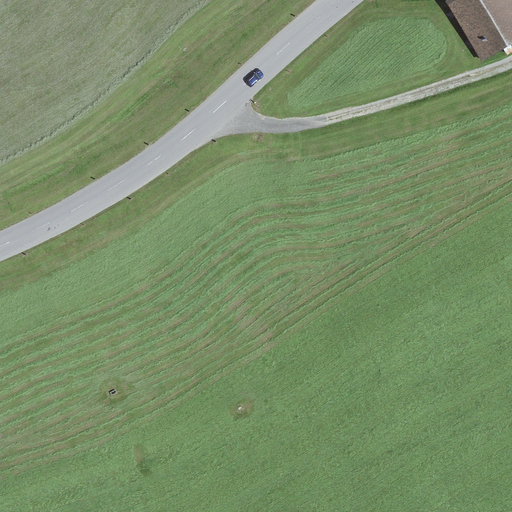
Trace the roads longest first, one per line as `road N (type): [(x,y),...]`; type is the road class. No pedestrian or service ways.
road 1 (residential): [(0,246),(95,202),(348,0)]
road 2 (track): [(511,62),(334,120),(245,125),(221,108)]
